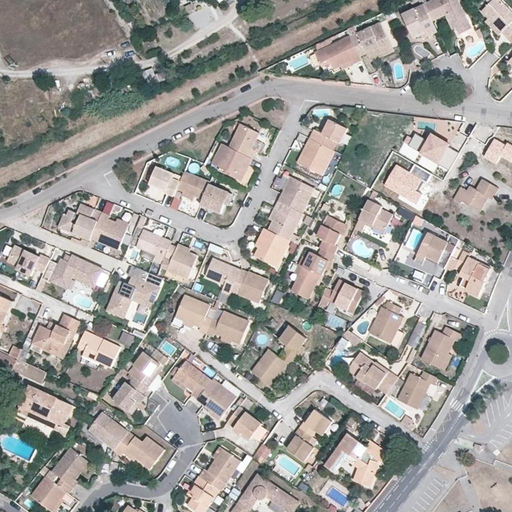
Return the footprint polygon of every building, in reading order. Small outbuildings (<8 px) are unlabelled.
[(432,0),(425,4),(433,21),(446,14),(453,11),(460,25),(457,26),(460,34),(473,28),(458,0),(432,0)] [(489,18),(503,31),(510,38),(511,36),(511,12),(499,0),(486,0),(490,3),(482,11),(489,18)] [(433,21),(425,4),(403,14),(415,37),(422,34),(426,32),(429,36),(438,32),(433,21)] [(453,28),(457,26),(460,25),(453,11),(446,14),(453,28)] [(499,35),(503,31),(489,18),(486,21),(499,35)] [(381,22),(351,36),(361,56),(367,52),(381,46),(385,55),(395,50),(381,22)] [(354,64),(363,60),(361,56),(351,36),(316,53),(323,67),(332,63),(335,68),(342,65),(352,61),(354,64)] [(372,61),(385,55),(381,46),(367,52),(372,61)] [(343,69),(354,64),(352,61),(342,65),(343,69)] [(142,71),(145,78),(154,73),(151,67),(142,71)] [(56,91),(54,79),(48,81),(50,92),(56,91)] [(95,81),(86,85),(88,91),(83,93),(77,96),(83,108),(107,97),(101,85),(98,87),(95,81)] [(88,91),(86,85),(84,81),(79,84),(83,93),(88,91)] [(323,133),(331,119),(327,117),(320,131),(323,133)] [(310,139),(323,145),(327,135),(340,141),(348,128),(331,119),(323,133),(320,131),(315,129),(310,139)] [(231,147),(252,158),(261,141),(258,140),(260,134),(241,124),(231,147)] [(438,164),(450,170),(460,153),(449,146),(450,144),(433,134),(429,141),(416,133),(413,138),(408,136),(405,142),(439,163),(438,164)] [(511,144),(495,136),(484,158),(498,165),(502,158),(511,163),(511,144)] [(324,174),(336,151),(323,145),(310,139),(307,146),(310,147),(306,155),(303,154),(299,162),(324,174)] [(242,181),(253,158),(252,158),(231,147),(223,143),(213,163),(221,167),(226,170),(225,172),(242,181)] [(205,165),(210,171),(213,169),(209,164),(211,161),(207,159),(205,163),(204,163),(205,165)] [(206,174),(210,171),(205,165),(201,167),(206,174)] [(424,179),(398,165),(385,188),(424,209),(430,199),(417,191),(424,179)] [(168,194),(175,197),(178,188),(181,182),(174,179),(175,174),(157,166),(151,183),(159,186),(169,191),(168,194)] [(210,184),(211,182),(185,171),(181,182),(178,188),(184,190),(196,195),(204,199),(210,184)] [(292,176),(279,201),(304,213),(317,188),(292,176)] [(486,194),(489,196),(492,198),(498,187),(482,178),(476,188),(470,184),(467,189),(460,186),(453,198),(460,202),(462,200),(478,209),(486,194)] [(204,199),(201,204),(222,212),(225,204),(230,193),(210,184),(204,199)] [(194,199),(196,195),(184,190),(182,194),(194,199)] [(230,193),(225,204),(229,205),(234,194),(230,193)] [(170,207),(175,197),(168,194),(163,205),(170,207)] [(480,210),(489,196),(486,194),(478,209),(480,210)] [(177,210),(182,200),(175,197),(170,207),(177,210)] [(384,206),(370,200),(356,227),(363,231),(367,224),(368,221),(374,224),(373,227),(385,233),(394,214),(382,209),(384,206)] [(304,213),(279,201),(275,209),(279,211),(274,220),(269,230),(291,240),(304,213)] [(92,238),(103,213),(81,204),(78,213),(70,210),(67,215),(64,224),(76,229),(74,233),(91,240),(92,238)] [(271,218),(274,220),(279,211),(275,209),(271,218)] [(119,249),(129,226),(116,222),(109,219),(110,216),(103,213),(92,238),(119,249)] [(64,224),(67,215),(64,214),(59,227),(74,233),(76,229),(64,224)] [(142,229),(147,217),(142,215),(137,227),(142,229)] [(325,239),(321,248),(322,248),(335,254),(339,245),(337,244),(346,224),(331,216),(326,226),(324,225),(319,236),(325,239)] [(277,266),(291,240),(269,230),(265,227),(262,235),(265,237),(260,247),(256,255),(277,266)] [(158,255),(164,238),(144,229),(138,246),(158,255)] [(445,265),(455,245),(447,241),(427,232),(416,254),(423,258),(425,255),(445,265)] [(455,245),(458,238),(450,234),(447,241),(455,245)] [(257,245),(260,247),(265,237),(262,235),(257,245)] [(165,258),(171,245),(172,241),(164,238),(158,255),(165,258)] [(82,239),(80,244),(89,247),(90,242),(82,239)] [(178,247),(190,252),(191,248),(180,243),(178,247)] [(51,260),(51,259),(41,255),(40,257),(39,259),(33,256),(35,254),(15,245),(8,261),(19,266),(18,269),(32,276),(36,269),(45,273),(51,260)] [(165,258),(164,260),(167,261),(167,259),(172,261),(168,271),(189,279),(198,256),(190,252),(178,247),(171,245),(165,258)] [(335,254),(322,248),(319,255),(312,252),(308,258),(301,275),(293,290),(310,298),(317,283),(313,281),(318,273),(321,275),(323,275),(326,268),(330,260),(332,262),(336,255),(335,254)] [(461,274),(465,276),(472,279),(467,290),(479,296),(486,281),(485,281),(492,267),(470,256),(471,253),(464,250),(456,267),(463,270),(461,274)] [(421,262),(423,258),(416,254),(414,259),(421,262)] [(97,285),(104,269),(73,255),(72,258),(70,262),(65,260),(62,259),(60,264),(51,260),(45,273),(43,278),(52,282),(52,281),(66,287),(70,278),(77,275),(97,285)] [(425,255),(423,258),(443,268),(445,265),(425,255)] [(301,275),(308,258),(304,256),(296,273),(301,275)] [(223,291),(231,294),(232,291),(241,270),(214,258),(207,277),(225,284),(223,291)] [(155,301),(165,278),(133,266),(129,275),(133,276),(129,284),(126,283),(124,288),(118,286),(108,311),(120,316),(128,297),(133,299),(140,302),(143,296),(155,301)] [(241,270),(232,291),(260,302),(270,280),(249,271),(248,273),(241,270)] [(317,283),(321,275),(318,273),(313,281),(317,283)] [(472,279),(465,276),(460,287),(467,290),(472,279)] [(329,287),(322,302),(328,305),(331,300),(355,312),(365,291),(340,279),(335,291),(329,287)] [(276,289),(272,300),(279,303),(284,292),(276,289)] [(0,324),(1,323),(11,300),(0,294),(0,324)] [(207,332),(213,319),(206,317),(211,306),(185,295),(176,316),(194,324),(201,327),(200,330),(207,332)] [(153,307),(155,301),(143,296),(140,302),(153,307)] [(125,318),(133,299),(128,297),(120,316),(125,318)] [(371,332),(392,343),(404,317),(399,315),(403,308),(389,302),(386,308),(383,307),(371,332)] [(219,322),(213,319),(207,332),(215,336),(216,332),(223,336),(233,340),(241,343),(250,321),(224,311),(219,322)] [(81,321),(65,314),(60,325),(58,324),(55,331),(48,328),(41,325),(32,347),(42,353),(44,349),(57,355),(63,342),(66,344),(72,331),(76,332),(81,321)] [(194,324),(176,316),(174,323),(181,326),(183,323),(193,327),(194,324)] [(58,324),(51,321),(48,328),(55,331),(58,324)] [(292,365),(301,354),(297,352),(303,345),(307,338),(292,326),(281,339),(288,344),(279,356),(270,350),(254,371),(272,385),(277,378),(284,369),(288,363),(292,365)] [(423,358),(442,368),(449,353),(455,339),(459,341),(462,333),(446,326),(443,333),(437,330),(423,358)] [(349,330),(344,334),(350,338),(354,333),(349,330)] [(64,358),(76,332),(72,331),(66,344),(63,342),(57,355),(64,358)] [(85,331),(78,346),(86,350),(84,355),(112,367),(121,347),(85,331)] [(123,331),(119,339),(126,342),(130,333),(123,331)] [(22,351),(22,349),(14,345),(10,354),(18,358),(22,351)] [(297,352),(301,354),(306,347),(303,345),(297,352)] [(28,365),(0,351),(0,362),(24,374),(28,365)] [(29,353),(22,351),(18,358),(25,361),(29,353)] [(136,378),(148,387),(154,380),(151,377),(156,370),(161,364),(164,366),(169,359),(160,352),(155,359),(145,352),(135,365),(142,371),(136,378)] [(379,387),(388,393),(399,377),(390,370),(388,374),(375,365),(376,363),(362,352),(350,369),(359,375),(357,377),(367,384),(368,382),(378,389),(379,387)] [(449,353),(442,368),(445,369),(452,354),(449,353)] [(192,395),(198,400),(213,380),(187,361),(180,370),(175,376),(174,377),(194,392),(192,395)] [(377,361),(376,363),(375,365),(388,374),(390,370),(377,361)] [(175,376),(180,370),(176,368),(172,374),(175,376)] [(287,372),(284,369),(277,378),(280,381),(287,372)] [(151,377),(154,380),(159,373),(156,370),(151,377)] [(435,384),(438,377),(424,370),(421,377),(411,373),(399,399),(418,408),(431,382),(435,384)] [(136,378),(129,373),(125,379),(128,382),(113,401),(130,413),(136,405),(134,404),(137,401),(141,404),(147,397),(143,394),(148,387),(136,378)] [(237,397),(214,379),(213,380),(198,400),(213,410),(211,413),(220,420),(237,397)] [(21,405),(64,425),(73,405),(31,385),(21,405)] [(132,415),(141,404),(137,401),(134,404),(136,405),(130,413),(132,415)] [(61,432),(64,425),(21,405),(18,412),(61,432)] [(229,422),(236,427),(243,432),(252,439),(263,424),(240,406),(229,422)] [(299,435),(293,442),(289,449),(305,460),(315,446),(309,442),(317,430),(324,435),(333,421),(317,409),(312,416),(307,423),(305,421),(296,433),(299,435)] [(98,436),(116,449),(129,432),(103,412),(91,428),(100,434),(98,436)] [(414,422),(406,417),(402,423),(413,431),(416,427),(412,424),(414,422)] [(90,430),(98,436),(100,434),(91,428),(90,430)] [(116,449),(115,451),(122,456),(125,452),(127,450),(138,458),(152,469),(165,450),(148,436),(144,442),(130,431),(129,432),(116,449)] [(393,455),(378,444),(373,450),(368,446),(350,433),(327,465),(337,472),(346,459),(359,468),(355,480),(371,486),(380,460),(386,464),(393,455)] [(373,450),(378,444),(373,441),(368,446),(373,450)] [(272,449),(264,443),(254,457),(262,463),(272,449)] [(217,459),(223,449),(220,447),(214,457),(217,459)] [(72,448),(53,471),(62,478),(75,488),(80,481),(76,479),(82,471),(89,462),(72,448)] [(221,489),(223,491),(242,462),(223,449),(217,459),(209,471),(205,468),(201,476),(221,489)] [(127,450),(125,452),(136,461),(138,458),(127,450)] [(93,464),(89,462),(82,471),(86,474),(93,464)] [(309,468),(299,488),(308,492),(318,472),(309,468)] [(292,511),(293,511),(301,502),(259,473),(232,511),(248,511),(258,498),(261,499),(265,499),(268,495),(292,511)] [(199,511),(206,511),(221,489),(201,476),(200,475),(195,483),(197,486),(193,491),(196,494),(194,497),(189,505),(199,511)] [(70,494),(75,488),(62,478),(58,484),(47,476),(32,496),(53,511),(62,498),(67,492),(70,494)] [(188,493),(194,497),(196,494),(193,491),(197,486),(195,483),(188,493)] [(56,511),(65,500),(62,498),(53,511),(56,511)]
